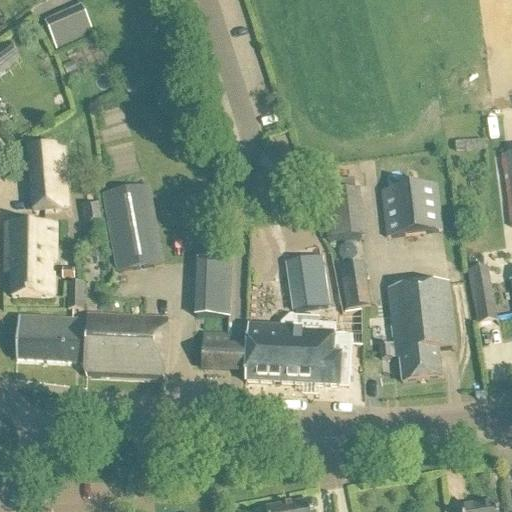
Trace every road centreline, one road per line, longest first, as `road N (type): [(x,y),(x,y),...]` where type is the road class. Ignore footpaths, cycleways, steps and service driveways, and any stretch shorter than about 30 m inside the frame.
road 1 (tertiary): [(44,443),(69,425),(112,413),(324,427),(511,415)]
road 2 (residential): [(247,142),(204,0)]
